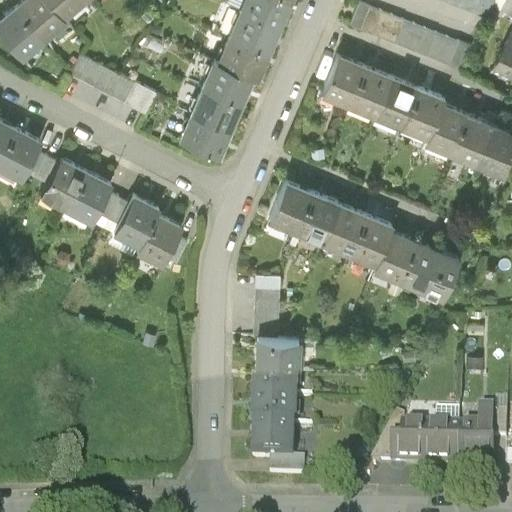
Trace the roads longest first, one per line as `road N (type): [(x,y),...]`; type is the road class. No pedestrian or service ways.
road 1 (residential): [(206,510),(216,319),(238,204)]
road 2 (residential): [(238,204),(0,75)]
road 3 (tertiary): [(452,511),(206,510)]
road 4 (residential): [(238,204),(324,0)]
road 5 (tertiary): [(206,510),(34,511)]
